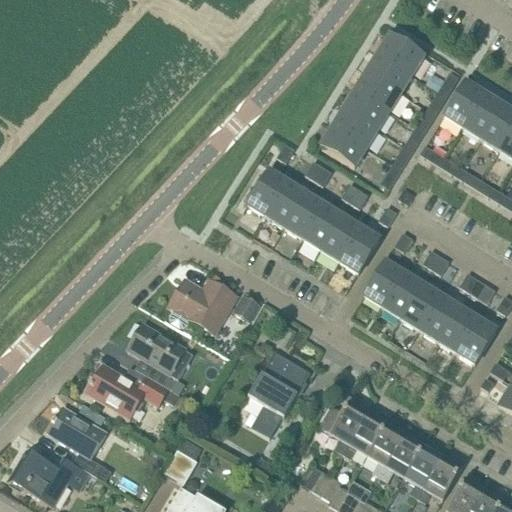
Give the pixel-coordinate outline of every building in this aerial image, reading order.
[(411,80),(412,78),(423,61),(388,40),(377,59),(411,80)] [(400,98),(411,80),(377,59),(366,77),(400,98)] [(388,117),(400,98),(366,77),(354,96),(388,117)] [(446,101),(457,83),(448,77),(437,96),(446,101)] [(461,132),(482,98),(464,87),(442,121),(461,132)] [(377,136),(388,117),(354,96),(343,115),(377,136)] [(434,120),(446,101),(437,96),(425,114),(434,120)] [(480,144),(501,110),(482,98),(461,132),(480,144)] [(498,155),(511,133),(511,116),(501,110),(480,144),(498,155)] [(423,138),(434,120),(425,114),(414,133),(423,138)] [(365,154),(377,136),(343,115),(331,133),(365,154)] [(354,173),(364,156),(365,154),(331,133),(320,152),(354,173)] [(411,157),(423,138),(414,133),(402,151),(411,157)] [(511,163),(511,133),(498,155),(511,163)] [(284,167),(292,154),(283,149),(275,162),(284,167)] [(400,175),(411,157),(402,151),(390,170),(400,175)] [(438,170),(443,162),(424,151),(419,159),(438,170)] [(456,182),(461,174),(443,162),(438,170),(456,182)] [(312,185),(321,172),(312,166),(303,180),(312,185)] [(388,194),(400,175),(390,170),(379,188),(388,194)] [(321,191),(330,177),(321,172),(312,185),(321,191)] [(475,193),(480,185),(461,174),(456,182),(475,193)] [(264,222),(286,187),(267,176),(246,210),(264,222)] [(493,205),(498,197),(480,185),(475,193),(493,205)] [(283,233),(304,198),(286,187),(264,222),(283,233)] [(350,208),(358,194),(349,189),(340,202),(350,208)] [(359,213),(367,200),(358,194),(350,208),(359,213)] [(407,209),(409,205),(413,200),(403,194),(397,203),(407,209)] [(511,216),(511,204),(498,197),(493,205),(511,216)] [(301,244),(323,210),(304,198),(283,233),(301,244)] [(320,256),(341,221),(323,210),(301,244),(320,256)] [(387,231),(395,217),(386,212),(378,225),(387,231)] [(339,267),(360,233),(341,221),(320,256),(339,267)] [(357,279),(378,244),(360,233),(339,267),(357,279)] [(403,256),(411,243),(402,238),(394,251),(403,256)] [(431,274),(439,261),(430,255),(422,269),(431,274)] [(440,279),(448,266),(439,261),(431,274),(440,279)] [(381,312),(402,278),(384,267),(363,301),(381,312)] [(400,324),(421,290),(402,278),(381,312),(400,324)] [(468,297),(476,284),(467,278),(459,291),(468,297)] [(208,299),(183,284),(167,311),(212,338),(234,301),(214,289),(208,299)] [(477,303),(485,289),(476,284),(468,297),(477,303)] [(418,335),(439,301),(421,290),(400,324),(418,335)] [(257,309),(243,301),(234,316),(248,325),(257,309)] [(437,346),(458,312),(439,301),(418,335),(437,346)] [(504,319),(511,307),(511,305),(504,301),(496,314),(504,319)] [(455,358),(476,324),(458,312),(437,346),(455,358)] [(474,369),(495,335),(476,324),(455,358),(474,369)] [(177,386),(192,360),(183,355),(184,354),(141,329),(125,354),(148,368),(142,378),(169,394),(175,384),(177,386)] [(283,423),(299,395),(309,378),(273,357),(247,402),(263,411),(251,433),(269,444),(282,422),(283,423)] [(502,385),(508,376),(494,367),(488,376),(502,385)] [(140,392),(101,370),(85,398),(128,422),(141,400),(157,409),(166,394),(146,382),(140,392)] [(488,397),(493,389),(484,383),(479,391),(488,397)] [(511,417),(511,392),(509,390),(497,408),(511,417)] [(364,418),(356,413),(361,405),(350,399),(340,417),(330,412),(318,433),(339,445),(333,455),(341,459),(364,418)] [(82,409),(78,416),(101,429),(105,422),(82,409)] [(112,489),(117,480),(102,471),(89,463),(105,437),(62,411),(46,438),(78,457),(72,467),(96,482),(104,487),(106,486),(112,489)] [(364,461),(387,421),(378,416),(373,423),(364,418),(341,459),(348,464),(354,455),(364,461)] [(377,481),(401,440),(393,435),(398,428),(387,421),(364,461),(376,468),(370,477),(377,481)] [(401,483),(424,443),(415,438),(411,446),(401,440),(377,481),(385,486),(391,477),(401,483)] [(414,503),(438,462),(430,457),(435,450),(424,443),(401,483),(413,490),(407,499),(414,503)] [(181,489),(195,466),(175,454),(161,477),(181,489)] [(56,475),(25,456),(8,485),(51,511),(65,487),(78,495),(88,480),(62,464),(56,475)] [(440,506),(463,466),(452,460),(447,468),(438,462),(414,503),(423,508),(428,499),(440,506)] [(308,494),(319,475),(309,469),(298,488),(308,494)] [(317,499),(329,480),(319,475),(308,494),(317,499)] [(471,511),(481,496),(473,491),(477,482),(467,476),(445,511),(471,511)] [(328,506),(337,490),(340,487),(329,480),(317,499),(328,506)] [(330,511),(338,511),(348,497),(337,490),(328,506),(326,509),(330,511)] [(194,501),(179,492),(166,511),(215,511),(207,507),(195,500),(194,501)] [(496,511),(505,498),(494,493),(490,501),(481,496),(471,511),(496,511)] [(352,511),(358,503),(348,497),(338,511),(352,511)] [(510,511),(511,508),(511,502),(505,498),(496,511),(510,511)] [(365,511),(368,508),(358,503),(352,511),(365,511)]
